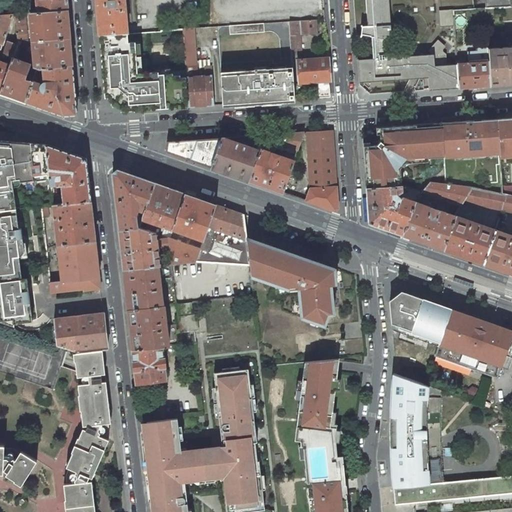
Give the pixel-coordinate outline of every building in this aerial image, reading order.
[(36,0),(37,12),(67,10),(66,0),(36,0)] [(125,0),(96,0),(100,35),(128,33),(125,0)] [(365,0),(367,26),(362,26),(361,25),(360,26),(362,28),(361,35),(360,36),(361,36),(362,36),(362,35),(371,36),(373,37),(375,58),(373,59),(358,60),(359,82),(428,77),(429,90),(458,88),(457,64),(447,65),(434,66),(434,55),(433,55),(387,58),(385,58),(384,39),(386,40),(388,40),(391,37),(388,0),(365,0)] [(511,0),(484,0),(485,8),(511,5),(511,0)] [(35,12),(30,13),(32,41),(70,38),(67,10),(37,12),(35,12)] [(440,26),(453,25),(453,10),(439,11),(440,26)] [(17,34),(26,33),(25,13),(15,13),(17,34)] [(0,49),(12,15),(0,15),(0,49)] [(317,34),(316,20),(290,21),(290,35),(300,35),(317,34)] [(218,26),(221,75),(223,104),(295,99),(291,51),(290,35),(290,21),(218,26)] [(186,56),(186,65),(192,65),(196,64),(194,27),(184,28),(186,56)] [(1,93),(26,102),(33,81),(37,69),(34,68),(34,65),(22,61),(26,50),(27,39),(26,33),(17,34),(17,44),(12,58),(10,65),(1,93)] [(149,109),(188,107),(187,95),(185,77),(180,77),(180,74),(173,75),(173,72),(159,73),(158,71),(137,72),(135,41),(128,42),(128,33),(100,35),(105,95),(124,111),(149,109)] [(291,51),(301,50),(300,35),(290,35),(291,51)] [(37,69),(40,69),(43,69),(72,65),(70,38),(32,41),(34,65),(34,68),(37,69)] [(434,66),(447,65),(446,54),(443,51),(443,49),(446,47),(438,40),(429,50),(433,53),(433,55),(434,55),(434,66)] [(8,42),(3,55),(12,58),(17,44),(8,42)] [(511,46),(488,48),(491,86),(511,84),(511,46)] [(458,88),(491,86),(488,48),(477,49),(477,52),(467,52),(468,63),(457,64),(458,88)] [(328,57),(298,60),(300,82),(313,82),(318,82),(319,86),(319,97),(330,97),(328,57)] [(0,93),(1,93),(10,65),(0,60),(0,93)] [(63,115),(76,114),(72,65),(43,69),(45,82),(40,85),(40,82),(33,81),(26,102),(63,115)] [(192,77),(185,77),(187,95),(188,107),(214,105),(211,67),(204,67),(205,76),(192,77)] [(511,117),(497,119),(500,153),(500,156),(511,155),(511,117)] [(442,123),(444,157),(500,153),(497,119),(442,123)] [(442,123),(379,127),(379,134),(379,136),(376,137),(375,137),(373,140),(372,142),(372,145),(370,145),(363,146),(364,162),(367,187),(400,185),(399,172),(403,168),(400,166),(404,161),(405,162),(412,161),(412,164),(428,163),(427,158),(444,157),(442,123)] [(332,131),(307,133),(310,189),(306,200),(335,211),(337,208),(332,131)] [(299,149),(304,133),(285,134),(282,145),(299,149)] [(221,138),(211,167),(249,181),(259,151),(265,136),(252,136),(252,142),(259,144),(257,150),(223,138),(221,138)] [(266,137),(265,136),(259,151),(249,181),(283,193),(294,163),(295,160),(271,152),(272,150),(273,149),(276,140),(266,137)] [(211,167),(221,138),(167,142),(165,152),(211,167)] [(46,144),(0,140),(0,210),(16,209),(13,186),(17,186),(20,184),(21,182),(33,180),(34,193),(51,191),(46,144)] [(61,184),(62,194),(52,195),(53,204),(63,203),(63,204),(91,201),(86,158),(84,158),(46,144),(51,185),(61,184)] [(283,193),(292,196),(303,166),(294,163),(283,193)] [(154,182),(117,169),(112,173),(119,229),(137,227),(139,227),(140,222),(142,218),(142,216),(144,211),(154,182)] [(172,229),(185,193),(154,182),(144,211),(142,216),(142,218),(172,229)] [(421,193),(462,205),(463,202),(473,187),(446,184),(429,183),(421,193)] [(403,234),(416,202),(403,197),(400,198),(397,195),(402,192),(401,185),(400,185),(367,187),(369,222),(402,234),(403,234)] [(463,202),(502,210),(507,194),(502,193),(473,187),(463,202)] [(215,206),(216,204),(185,193),(172,229),(203,239),(215,206)] [(502,210),(511,212),(511,194),(507,194),(502,210)] [(58,244),(95,239),(91,201),(63,204),(63,203),(53,204),(58,244)] [(456,216),(416,202),(403,234),(444,249),(456,216)] [(243,216),(215,206),(203,239),(200,249),(196,262),(248,265),(245,237),(243,216)] [(14,323),(33,320),(27,277),(22,278),(19,256),(21,256),(24,252),(21,228),(19,229),(16,209),(0,210),(0,316),(13,315),(14,323)] [(456,216),(444,249),(483,263),(496,230),(456,216)] [(137,227),(119,229),(123,269),(158,265),(159,265),(158,249),(169,248),(168,238),(157,240),(156,232),(147,229),(139,227),(137,227)] [(511,235),(496,230),(483,263),(511,273),(511,235)] [(331,285),(336,284),(335,268),(245,237),(248,265),(250,276),(289,289),(298,288),(301,317),(325,325),(329,314),(334,314),(333,308),(331,285)] [(169,238),(168,238),(169,248),(171,264),(171,265),(178,264),(196,262),(200,249),(169,238)] [(62,281),(99,276),(95,239),(58,244),(62,280),(62,281)] [(158,265),(123,269),(128,309),(163,305),(160,279),(173,277),(171,265),(171,264),(159,265),(158,265)] [(173,277),(176,304),(177,304),(183,303),(178,264),(171,265),(173,277)] [(83,288),(83,290),(101,288),(99,276),(62,281),(62,280),(49,281),(51,293),(83,288)] [(438,346),(451,309),(401,292),(389,301),(392,330),(438,346)] [(183,303),(177,304),(182,344),(196,343),(195,331),(193,315),(191,302),(183,303)] [(169,346),(164,305),(163,305),(128,309),(133,350),(161,346),(161,347),(169,346)] [(511,352),(511,330),(451,309),(438,346),(435,356),(497,378),(507,351),(511,352)] [(105,311),(54,317),(57,345),(75,351),(76,352),(102,349),(109,349),(105,311)] [(14,323),(13,315),(0,316),(0,320),(15,326),(14,323)] [(161,346),(133,350),(137,383),(165,380),(164,367),(165,366),(164,358),(163,358),(161,347),(161,346)] [(102,349),(76,352),(74,352),(77,377),(88,376),(89,383),(78,384),(79,395),(83,395),(85,410),(81,410),(83,426),(87,425),(86,430),(83,428),(79,438),(82,440),(76,453),(73,452),(66,467),(69,468),(66,475),(67,483),(64,484),(66,500),(69,499),(70,511),(95,511),(92,480),(87,481),(89,476),(92,478),(109,440),(106,438),(109,431),(108,423),(111,423),(102,349)] [(342,511),(343,511),(348,510),(346,491),(343,463),(338,464),(335,436),(337,427),(330,426),(338,371),(339,362),(339,359),(305,362),(301,389),(304,390),(303,399),(300,399),(296,430),(301,431),(300,437),(301,445),(304,444),(306,467),(309,467),(310,475),(306,475),(308,486),(311,486),(313,501),(309,501),(310,511),(342,511)] [(149,443),(145,444),(149,474),(153,473),(156,499),(152,499),(153,511),(188,511),(187,503),(184,503),(185,501),(185,500),(184,497),(182,496),(181,496),(179,480),(182,479),(182,481),(220,476),(220,475),(225,474),(229,508),(245,507),(245,511),(258,509),(257,505),(264,504),(249,374),(243,375),(242,369),(220,371),(220,377),(214,378),(220,424),(223,424),(222,426),(222,427),(222,428),(223,430),(225,431),(227,447),(225,447),(224,446),(186,450),(187,452),(181,452),(181,448),(177,418),(146,422),(149,443)] [(441,412),(442,390),(425,385),(393,373),(392,392),(391,396),(391,409),(390,421),(390,435),(391,442),(391,448),(391,462),(392,466),(392,473),(393,487),(443,482),(441,459),(440,433),(441,412)] [(481,375),(477,387),(470,385),(465,398),(481,404),(490,379),(481,375)] [(73,452),(76,453),(82,440),(79,438),(78,438),(72,452),(73,452)] [(0,472),(3,473),(4,469),(7,471),(6,474),(15,480),(17,477),(24,481),(37,460),(21,450),(19,453),(13,448),(4,448),(5,445),(0,444),(0,472)] [(511,493),(511,475),(443,482),(393,487),(395,505),(511,493)] [(21,485),(24,481),(17,477),(15,480),(14,480),(21,485)]
